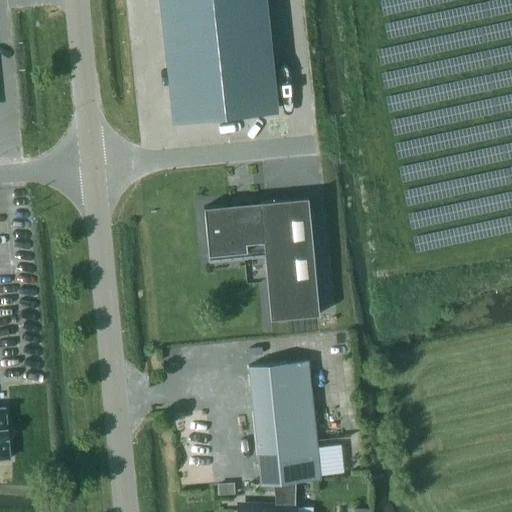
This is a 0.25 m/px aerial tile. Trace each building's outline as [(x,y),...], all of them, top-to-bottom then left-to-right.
[(262,0),(162,0),(175,120),(274,109),(262,0)] [(307,197),(259,201),(260,211),(252,212),(252,215),(235,216),(235,213),(227,214),(226,205),(203,207),(208,255),(247,251),(246,243),(263,241),(271,319),(319,314),(307,197)] [(294,511),(295,511),(295,510),(295,481),(320,478),(307,359),(248,365),(260,484),(276,483),(275,510),(238,509),(238,510),(240,510),(240,511),(294,511)] [(0,457),(9,457),(4,407),(0,407),(0,457)] [(218,495),(234,494),(233,482),(217,484),(218,495)]
